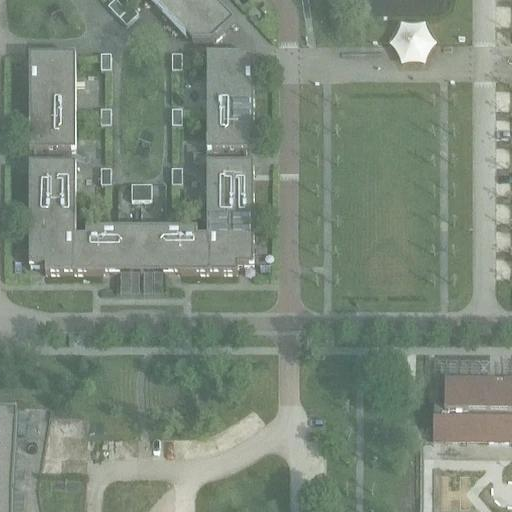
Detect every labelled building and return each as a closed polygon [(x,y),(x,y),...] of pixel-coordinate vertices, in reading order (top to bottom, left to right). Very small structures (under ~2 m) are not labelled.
[(149,0),(187,40),(193,47),(213,47),(236,26),(211,0),(149,0)] [(116,3),(112,7),(108,10),(119,22),(127,15),(116,3)] [(131,11),(120,22),(127,30),(138,19),(131,11)] [(398,65),(400,71),(406,69),(415,69),(421,70),(425,71),(426,66),(428,61),(432,57),(436,51),(434,48),(432,44),(429,39),(426,35),(424,31),(420,32),(415,32),(410,32),(406,31),(401,30),(399,34),(397,39),(394,42),(392,45),(388,50),(391,53),(394,57),(396,61),(398,65)] [(33,59),(30,59),(30,62),(30,75),(30,112),(30,113),(30,156),(34,156),(34,168),(30,168),(30,174),(30,272),(31,272),(31,270),(46,270),(46,279),(103,278),(117,278),(168,278),(181,278),(238,279),(238,270),(253,270),(253,272),(254,272),(254,177),(254,168),(250,168),(250,156),(254,156),(254,113),(254,76),(254,75),(254,59),(250,59),(208,59),(208,113),(208,156),(212,156),(212,168),(208,168),(208,241),(197,241),(197,233),(86,233),(86,241),(76,241),(76,168),(71,168),(72,156),(76,156),(76,113),(76,59),(33,59)] [(101,75),(111,75),(111,59),(101,59),(101,75)] [(172,75),(182,75),(182,59),(172,59),(172,75)] [(101,130),(111,130),(111,114),(101,114),(101,130)] [(172,114),(172,130),(182,130),(182,114),(172,114)] [(172,190),(182,190),(182,174),(172,173),(172,190)] [(101,174),(101,190),(111,190),(111,174),(101,174)] [(152,189),(132,189),(132,205),(152,206),(152,189)] [(434,423),(433,446),(511,446),(511,382),(445,382),(445,423),(434,423)] [(0,511),(12,511),(13,496),(16,438),(17,416),(12,415),(0,414),(0,511)]
